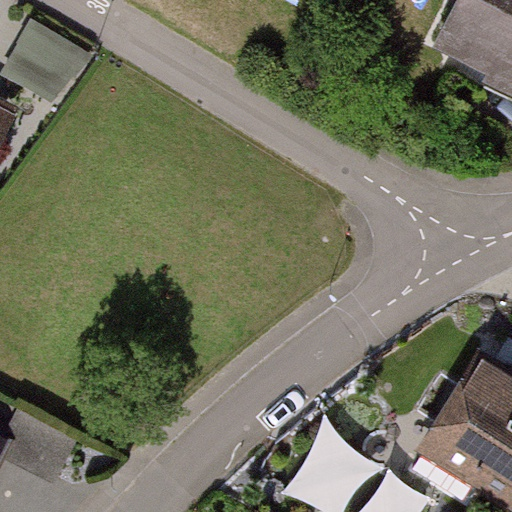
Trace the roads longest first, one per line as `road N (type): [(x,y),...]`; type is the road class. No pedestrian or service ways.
road 1 (residential): [(85,0),(387,192),(446,247)]
road 2 (residential): [(148,511),(238,420),(383,309),(446,247)]
